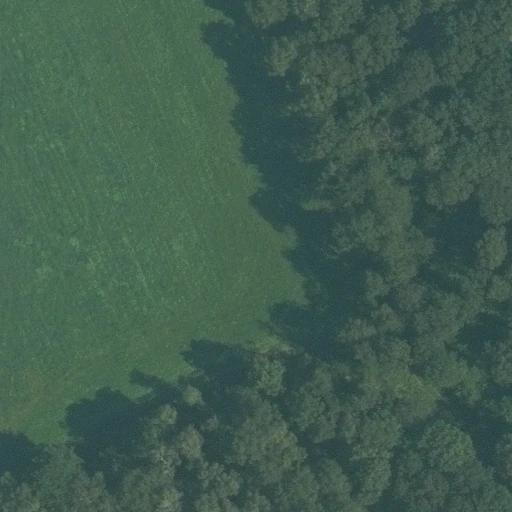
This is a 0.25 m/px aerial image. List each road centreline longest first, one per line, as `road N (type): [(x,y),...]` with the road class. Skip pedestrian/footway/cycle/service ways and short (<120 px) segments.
road 1 (track): [(511,468),(381,327),(256,0)]
road 2 (track): [(381,327),(216,371),(0,493)]
